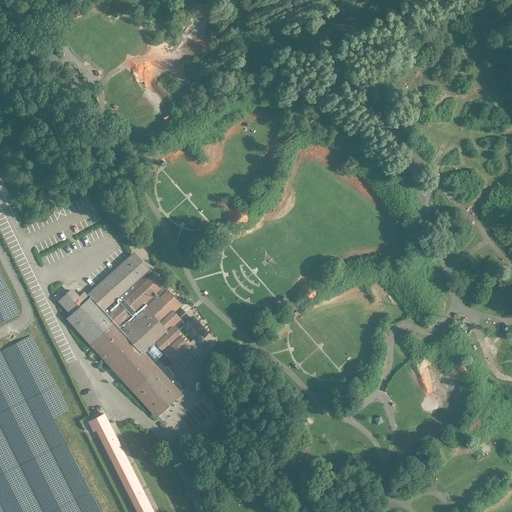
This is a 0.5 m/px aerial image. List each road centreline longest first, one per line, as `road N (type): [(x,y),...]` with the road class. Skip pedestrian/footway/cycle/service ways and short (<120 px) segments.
road 1 (unclassified): [(201,511),(164,440),(65,334),(0,197)]
road 2 (unknown): [(66,222),(0,89)]
